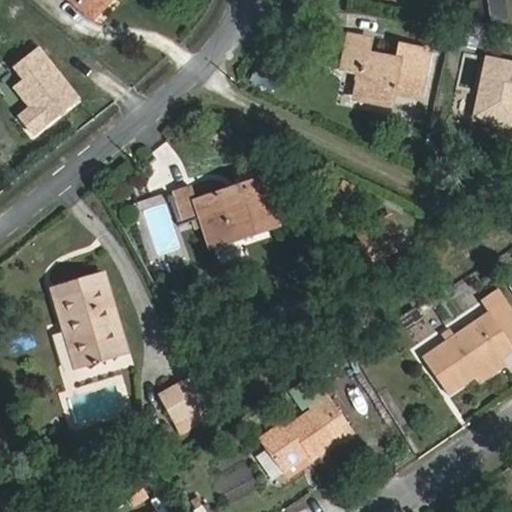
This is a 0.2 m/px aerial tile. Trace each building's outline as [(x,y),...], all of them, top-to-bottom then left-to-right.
[(73,0),(94,18),(109,0),(73,0)] [(392,90),(418,96),(427,51),(401,46),(398,62),(366,54),(369,40),(350,36),(344,67),(360,70),(356,96),(390,103),(392,90)] [(14,88),(30,107),(19,116),(34,135),(45,126),(55,118),(79,99),(39,49),(15,68),(24,79),(14,88)] [(511,62),(486,57),(477,99),(473,118),(511,125),(511,62)] [(210,244),(274,226),(261,179),(197,198),(193,183),(177,188),(186,218),(201,214),(210,244)] [(342,181),(339,195),(357,199),(360,185),(342,181)] [(370,262),(407,246),(392,214),(356,230),(370,262)] [(64,303),(84,365),(126,353),(103,278),(100,279),(98,274),(51,289),(56,305),(64,303)] [(472,371),(510,345),(511,343),(511,310),(497,289),(480,301),(487,312),(453,335),(449,330),(442,335),(446,341),(422,356),(448,395),(476,376),(472,371)] [(76,368),(84,365),(64,303),(56,305),(76,368)] [(511,351),(511,347),(510,345),(472,371),(476,376),(480,382),(504,365),(500,360),(511,351)] [(326,381),(352,364),(347,356),(321,373),(326,381)] [(160,394),(182,431),(218,410),(217,409),(197,373),(160,394)] [(282,413),(302,397),(295,388),(275,404),(282,413)] [(300,467),(335,443),(331,438),(347,428),(330,403),(315,414),(312,410),(288,426),(284,421),(259,438),(283,472),(297,462),(300,467)] [(254,466),(220,482),(229,501),(262,485),(254,466)]
